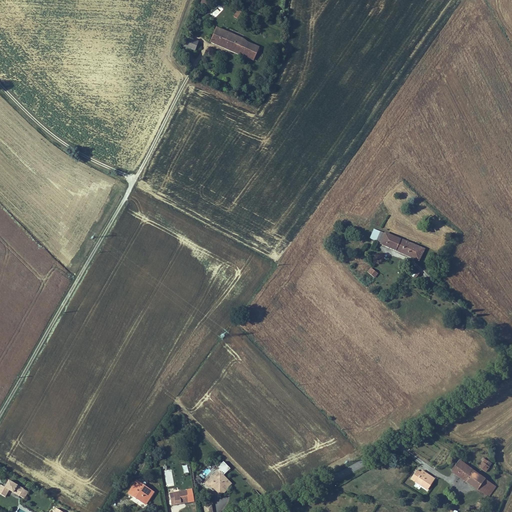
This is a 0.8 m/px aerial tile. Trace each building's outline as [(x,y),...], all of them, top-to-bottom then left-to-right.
[(216,19),(224,8),(218,4),(210,14),(216,19)] [(244,14),(238,9),(233,16),(242,23),(243,22),(245,19),(242,16),(244,14)] [(209,40),(242,55),(245,48),(239,46),(242,40),(243,39),(215,26),(209,40)] [(189,36),(184,45),(194,50),(199,41),(189,36)] [(258,48),(242,40),(239,46),(245,48),(242,55),(253,60),(258,48)] [(380,242),(384,232),(375,229),(371,238),(380,242)] [(423,247),(384,232),(380,242),(379,244),(418,259),(423,247)] [(420,271),(416,268),(415,269),(412,273),(416,276),(420,271)] [(372,269),(369,273),(374,278),(378,273),(372,269)] [(404,466),(411,469),(414,463),(406,460),(404,466)] [(452,470),(458,474),(466,464),(460,460),(452,470)] [(212,478),(211,477),(205,483),(209,487),(214,482),(218,486),(218,488),(221,490),(219,492),(223,496),(226,492),(226,491),(227,490),(225,488),(227,485),(230,488),(234,483),(226,475),(232,468),(224,461),(219,467),(221,469),(220,470),(222,471),(214,480),(212,478)] [(479,466),(486,472),(490,467),(483,461),(479,466)] [(473,486),(481,476),(466,464),(458,474),(473,486)] [(429,487),(434,480),(423,472),(417,468),(412,475),(429,487)] [(214,480),(222,471),(220,470),(218,470),(212,476),(212,478),(214,480)] [(423,472),(434,480),(435,478),(424,470),(423,472)] [(491,483),(481,476),(473,486),(483,494),(491,483)] [(24,489),(9,480),(6,485),(7,486),(6,488),(5,487),(1,485),(0,486),(0,494),(6,497),(9,491),(16,495),(18,492),(21,493),(19,496),(25,499),(29,492),(23,489),(24,489)] [(141,484),(137,481),(129,493),(133,496),(141,484)] [(214,482),(209,487),(214,487),(219,492),(221,490),(218,488),(218,486),(214,482)] [(491,483),(483,494),(488,497),(496,487),(491,483)] [(144,486),(141,484),(133,496),(136,498),(144,486)] [(153,492),(144,486),(136,498),(145,504),(153,492)] [(190,500),(188,490),(169,494),(172,506),(176,505),(176,503),(183,501),(190,500)]
